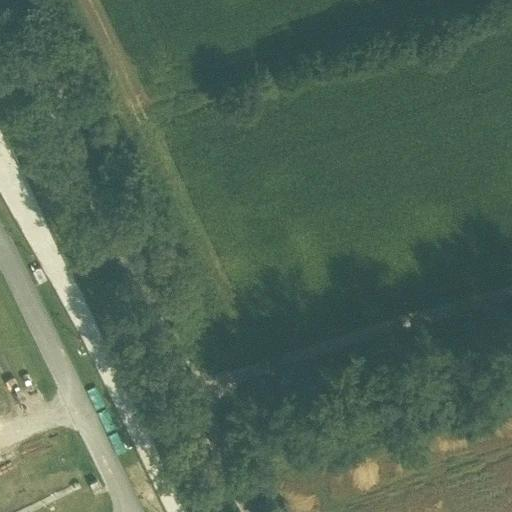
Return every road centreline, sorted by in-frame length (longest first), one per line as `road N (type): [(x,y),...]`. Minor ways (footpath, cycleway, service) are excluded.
road 1 (unclassified): [(192,396),(3,0)]
road 2 (track): [(511,295),(192,396)]
road 3 (unclassified): [(192,396),(248,511)]
